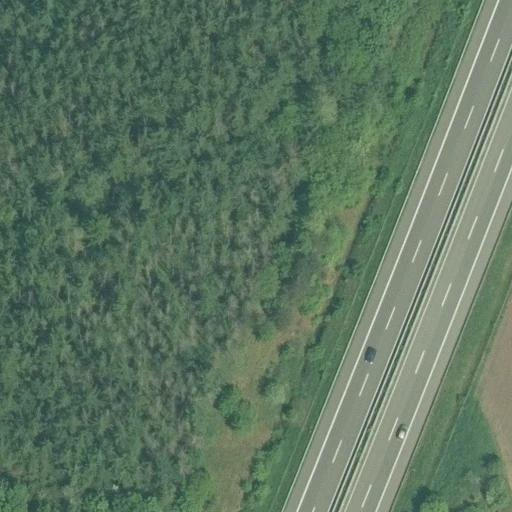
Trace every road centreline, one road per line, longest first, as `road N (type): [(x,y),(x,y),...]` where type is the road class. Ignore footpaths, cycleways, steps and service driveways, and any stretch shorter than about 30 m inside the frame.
road 1 (motorway): [(511,9),(315,511)]
road 2 (motorway): [(362,511),(511,127)]
